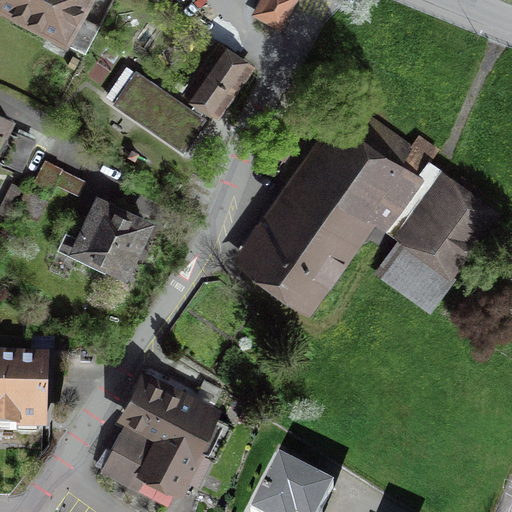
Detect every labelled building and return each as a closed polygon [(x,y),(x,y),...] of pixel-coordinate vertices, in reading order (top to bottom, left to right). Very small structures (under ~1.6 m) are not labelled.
[(88,49),(100,26),(77,14),(84,0),(0,0),(0,3),(64,37),(61,42),(85,55),(88,49)] [(292,0),(263,0),(256,12),(279,25),(292,0)] [(243,67),(220,51),(193,91),(200,96),(191,110),(137,73),(117,103),(183,148),(203,119),(199,116),(208,102),(216,107),(243,67)] [(357,108),(251,254),(304,292),(378,191),(397,205),(429,161),(357,108)] [(9,116),(0,110),(0,146),(7,150),(2,159),(19,167),(33,140),(5,125),(9,116)] [(82,181),(46,161),(33,183),(49,192),(55,182),(75,193),(82,181)] [(492,207),(454,181),(415,236),(453,262),(492,207)] [(43,199),(27,191),(17,209),(33,217),(43,199)] [(146,221),(98,199),(76,246),(124,268),(146,221)] [(0,426),(44,428),(46,363),(0,361),(0,426)] [(231,422),(144,377),(125,414),(163,433),(158,442),(125,425),(114,445),(103,467),(172,503),(180,487),(185,489),(204,452),(213,457),(231,422)] [(319,511),(332,488),(279,460),(251,511),(252,511),(319,511)]
